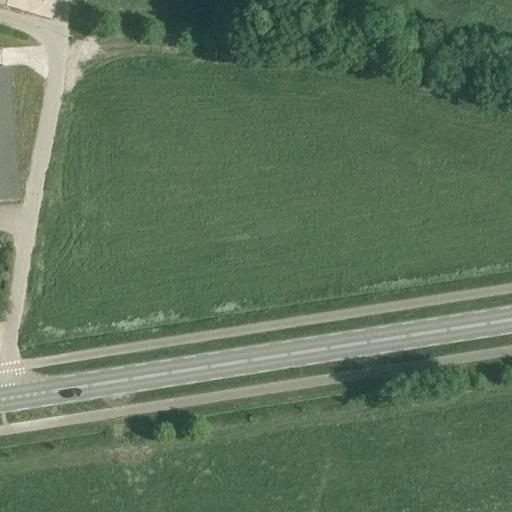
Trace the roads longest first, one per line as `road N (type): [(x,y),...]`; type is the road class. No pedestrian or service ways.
road 1 (secondary): [(511,322),(2,403)]
road 2 (unclassified): [(2,403),(56,72),(45,40),(0,19)]
